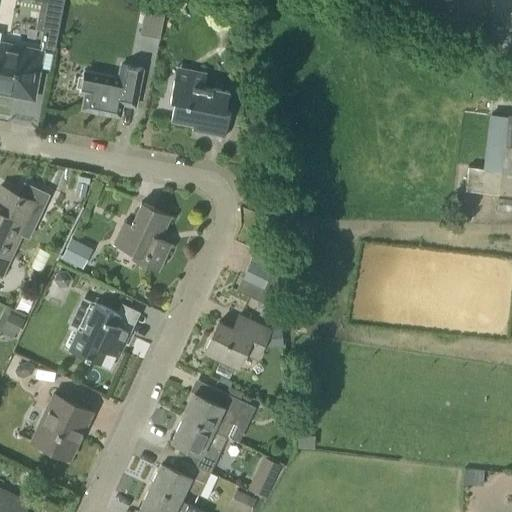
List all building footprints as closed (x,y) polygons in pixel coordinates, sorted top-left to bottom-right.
[(31,0),(31,2),(41,3),(36,29),(43,30),(40,45),(55,48),(64,0),(31,0)] [(145,0),(139,32),(160,36),(167,0),(145,0)] [(360,38),(365,27),(371,13),(342,0),(331,0),(322,21),(360,38)] [(511,0),(486,0),(485,38),(511,38),(511,0)] [(20,51),(0,47),(0,86),(2,87),(1,92),(34,98),(43,50),(21,46),(20,51)] [(136,105),(143,68),(122,64),(119,77),(84,71),(80,92),(86,93),(84,104),(87,109),(120,115),(123,103),(136,105)] [(204,86),(174,80),(170,100),(175,101),(171,120),(194,125),(206,127),(205,132),(226,136),(231,110),(225,109),(229,90),(212,87),(212,88),(204,86)] [(511,115),(507,115),(502,170),(468,166),(466,189),(511,194),(511,115)] [(0,259),(19,221),(27,225),(37,203),(44,206),(50,194),(25,182),(19,193),(1,185),(0,186),(0,259)] [(141,256),(138,261),(159,271),(168,250),(157,245),(171,215),(142,201),(128,232),(120,228),(113,243),(141,256)] [(62,256),(80,266),(83,268),(93,249),(72,237),(64,253),(62,256)] [(250,257),(243,276),(265,285),(258,300),(280,311),(280,308),(277,269),(273,267),(250,257)] [(59,286),(68,285),(72,278),(67,270),(58,270),(54,278),(59,286)] [(126,329),(116,324),(121,313),(96,302),(84,327),(80,325),(69,349),(100,364),(107,350),(116,354),(119,347),(118,347),(126,329)] [(12,307),(4,323),(18,330),(26,314),(12,307)] [(268,327),(239,314),(239,315),(247,319),(241,331),(219,321),(205,351),(238,366),(245,351),(257,357),(262,346),(284,344),(282,326),(268,327)] [(18,364),(15,369),(17,375),(23,377),(32,374),(34,368),(32,363),(26,361),(18,364)] [(244,400),(226,391),(215,386),(209,398),(195,391),(183,415),(227,436),(231,438),(237,425),(233,423),(244,400)] [(80,438),(93,411),(54,392),(46,409),(52,412),(37,442),(68,457),(77,437),(80,438)] [(186,446),(181,457),(211,471),(227,436),(183,415),(172,439),(186,446)] [(298,434),(298,446),(314,446),(314,433),(309,433),(298,434)] [(211,471),(181,457),(176,468),(162,461),(150,485),(180,499),(186,487),(200,493),(211,471)] [(255,472),(248,488),(266,496),(273,480),(255,472)] [(194,511),(196,510),(193,507),(194,506),(180,499),(150,485),(139,509),(144,511),(194,511)] [(0,511),(22,511),(27,503),(0,489),(0,511)] [(228,505),(248,511),(253,497),(233,490),(228,505)]
